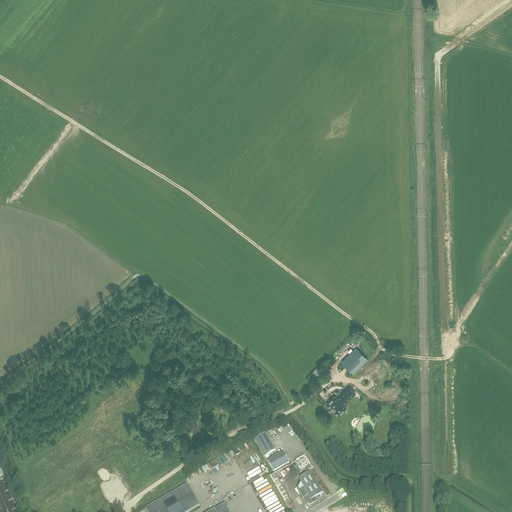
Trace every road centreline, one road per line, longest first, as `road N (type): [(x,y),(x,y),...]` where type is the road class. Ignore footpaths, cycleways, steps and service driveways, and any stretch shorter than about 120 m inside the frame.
road 1 (track): [(485,511),(447,488),(437,55),(511,2)]
road 2 (track): [(0,77),(205,205),(384,352)]
road 3 (unclassified): [(113,511),(220,440)]
